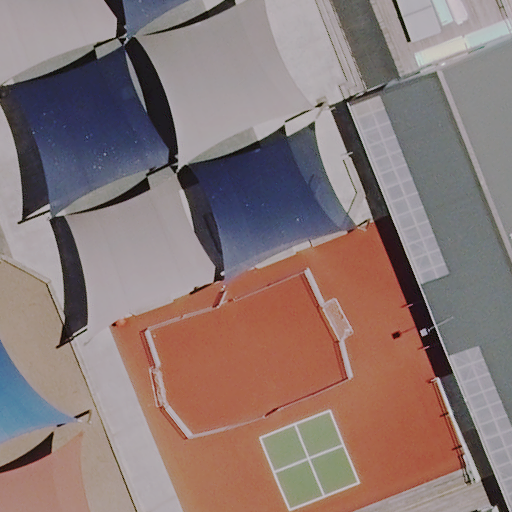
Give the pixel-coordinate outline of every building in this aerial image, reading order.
[(0,0),(0,86),(28,63),(79,46),(132,32),(129,16),(113,0),(0,0)] [(132,32),(133,38),(138,33),(162,13),(192,1),(194,0),(126,0),(129,16),(132,32)] [(181,124),(186,156),(209,143),(238,132),(287,114),(320,108),(295,74),(278,40),(273,0),(245,0),(220,15),(171,32),(138,33),(159,65),(181,124)] [(511,511),(511,0),(316,0),(511,496),(511,511),(509,511),(511,511)] [(44,174),(50,216),(80,190),(110,179),(149,164),(186,156),(175,145),(154,119),(137,77),(132,40),(106,66),(71,81),(33,90),(7,85),(18,97),(32,130),(44,174)] [(229,274),(232,290),(261,265),(291,253),(331,238),(368,230),(356,219),(335,193),(318,151),(313,114),(288,140),(252,155),(214,165),(189,160),(200,171),(213,204),(225,249),(229,274)] [(93,299),(95,331),(123,309),(159,293),(198,282),(229,274),(208,250),(193,223),(184,190),(184,171),(154,187),(124,202),(81,212),(67,212),(77,232),(86,263),(93,299)]
